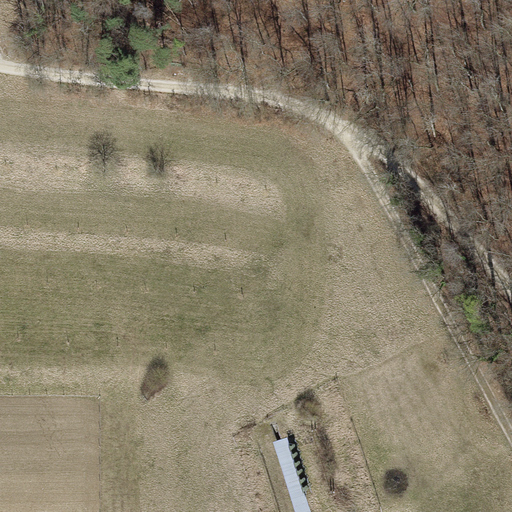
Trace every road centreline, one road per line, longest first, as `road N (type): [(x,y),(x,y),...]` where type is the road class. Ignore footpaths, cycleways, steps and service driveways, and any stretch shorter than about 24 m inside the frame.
road 1 (track): [(0,62),(230,86),(350,115),(428,182),(511,284)]
road 2 (track): [(278,96),(511,470)]
